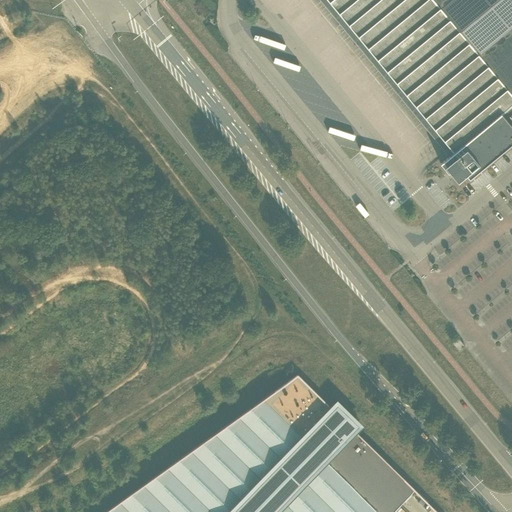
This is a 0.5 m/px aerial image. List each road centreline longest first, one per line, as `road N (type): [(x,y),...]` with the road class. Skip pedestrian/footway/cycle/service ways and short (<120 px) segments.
road 1 (secondary): [(93,21),(278,262),(493,511)]
road 2 (secondary): [(511,463),(128,3)]
